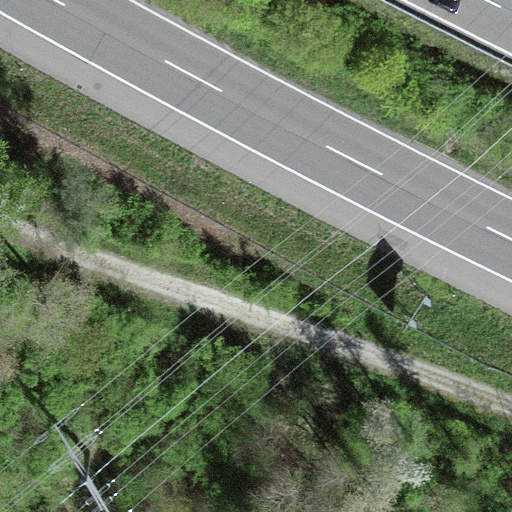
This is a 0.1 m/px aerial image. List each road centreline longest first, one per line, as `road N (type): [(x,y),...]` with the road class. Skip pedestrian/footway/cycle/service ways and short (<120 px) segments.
road 1 (track): [(511,406),(0,225)]
road 2 (motorway): [(54,0),(511,239)]
